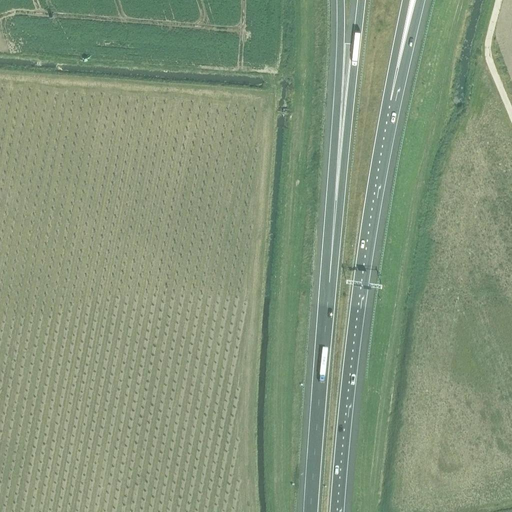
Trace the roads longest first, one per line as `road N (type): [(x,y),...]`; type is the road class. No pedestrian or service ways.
road 1 (motorway): [(337,511),(390,99)]
road 2 (motorway): [(334,217),(310,511)]
road 3 (motorway): [(361,0),(334,217)]
road 4 (motorway): [(340,0),(334,217)]
road 5 (unclassified): [(511,115),(489,60),(499,0)]
